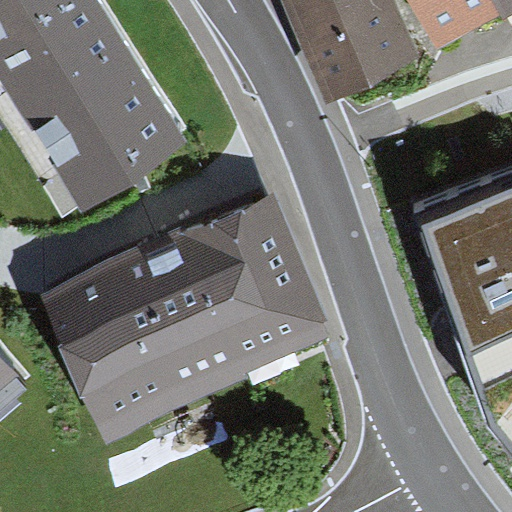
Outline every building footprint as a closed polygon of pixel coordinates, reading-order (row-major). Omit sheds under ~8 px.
[(0,0),(0,100),(69,209),(189,133),(103,0),(0,0)] [(333,101),(416,61),(392,0),(287,0),(302,30),(333,101)] [(511,0),(415,0),(438,46),(464,33),(511,10),(511,0)] [(511,174),(477,187),(423,205),(488,395),(511,425),(511,174)] [(273,193),(39,298),(104,444),(338,339),(273,193)] [(0,391),(18,376),(0,354),(0,391)]
